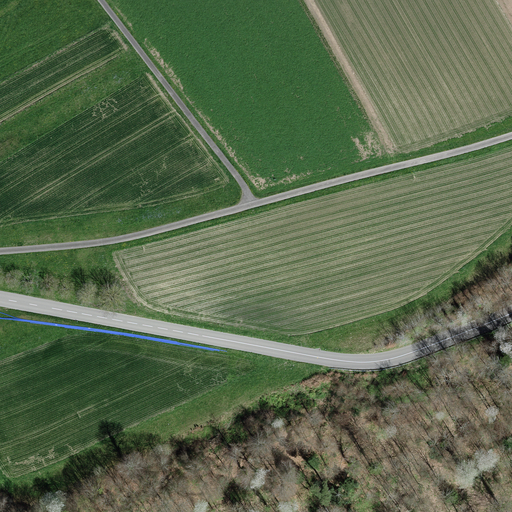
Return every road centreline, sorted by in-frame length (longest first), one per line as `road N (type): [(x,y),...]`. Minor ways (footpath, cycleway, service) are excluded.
road 1 (tertiary): [(0,297),(357,362),(393,358),(511,312)]
road 2 (track): [(511,134),(141,232),(0,247)]
road 3 (track): [(249,201),(98,0)]
